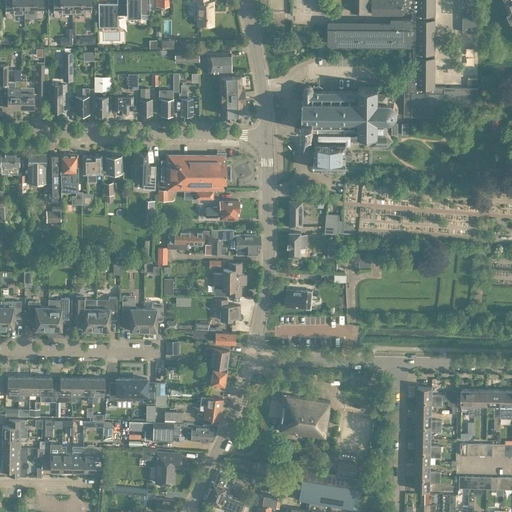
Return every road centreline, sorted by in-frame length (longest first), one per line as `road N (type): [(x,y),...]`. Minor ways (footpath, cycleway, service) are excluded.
road 1 (unclassified): [(266,133),(0,131)]
road 2 (unclassified): [(252,358),(264,298),(266,133)]
road 3 (unclassified): [(185,511),(252,358)]
road 4 (residential): [(0,349),(151,351)]
road 5 (unclassified): [(401,362),(252,358)]
road 6 (residential): [(397,511),(401,362)]
road 7 (residential): [(266,133),(245,0)]
road 8 (unknown): [(262,86),(313,67),(380,67)]
